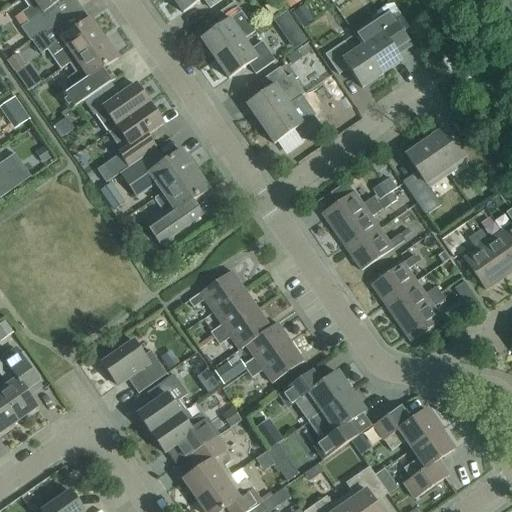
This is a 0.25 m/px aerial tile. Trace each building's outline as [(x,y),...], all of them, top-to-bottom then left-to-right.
[(63,0),(22,0),(29,9),(21,14),(28,24),(21,29),(30,42),(31,41),(61,21),(52,8),(63,0)] [(173,0),(183,14),(203,0),(209,10),(223,0),(173,0)] [(511,0),(500,0),(510,15),(511,13),(511,0)] [(255,32),(234,3),(215,17),(221,26),(201,40),(215,60),(243,41),(255,32)] [(314,21),(304,5),(293,12),(303,28),(314,21)] [(353,33),(362,47),(382,76),(402,63),(398,57),(412,47),(387,10),(353,33)] [(61,71),(69,64),(104,40),(90,21),(70,34),(61,21),(31,41),(41,55),(47,51),(54,60),(61,71)] [(79,106),(84,103),(107,87),(116,81),(107,67),(118,60),(104,40),(69,64),(76,74),(68,80),(74,89),(60,98),(70,113),(79,106)] [(243,41),(215,60),(228,80),(249,66),(255,75),(275,62),(262,43),(250,51),(243,41)] [(382,76),(362,47),(352,55),(344,43),(325,56),(339,76),(348,69),(362,89),(382,76)] [(260,126),(288,106),(305,95),(292,76),(287,79),(280,69),(260,83),(267,92),(247,106),(260,126)] [(117,129),(150,106),(136,86),(116,100),(107,87),(84,103),(93,116),(94,115),(108,135),(117,129)] [(120,155),(129,169),(152,153),(156,150),(147,137),(163,125),(150,106),(117,129),(130,148),(120,155)] [(288,106),(260,126),(274,145),(294,131),(301,141),(320,127),(307,109),(296,117),(288,106)] [(425,143),(448,176),(468,163),(479,180),(492,171),(469,138),(457,146),(445,130),(425,143)] [(429,189),(448,176),(425,143),(406,157),(417,173),(402,184),(425,217),(441,207),(429,189)] [(156,185),(162,194),(195,172),(182,152),(165,163),(156,150),(152,153),(129,169),(120,175),(136,198),(156,185)] [(388,165),(383,158),(379,161),(376,163),(381,170),(388,165)] [(0,199),(21,185),(5,162),(0,165),(0,199)] [(106,184),(112,181),(103,168),(97,172),(106,184)] [(162,194),(154,199),(163,212),(146,224),(160,245),(202,216),(193,203),(209,191),(195,172),(162,194)] [(380,203),(392,195),(397,191),(389,179),(372,192),(380,203)] [(335,234),(378,204),(374,198),(362,206),(353,193),(322,215),(335,234)] [(397,202),(392,195),(380,203),(385,210),(397,202)] [(348,253),(380,231),(371,219),(382,211),(378,204),(335,234),(348,253)] [(511,226),(501,234),(511,249),(511,209),(506,214),(511,223),(511,226)] [(405,242),(413,237),(407,230),(400,235),(405,242)] [(380,231),(348,253),(361,272),(393,250),(404,242),(400,236),(388,243),(380,231)] [(511,273),(511,249),(501,234),(489,242),(481,231),(474,236),(504,279),(511,273)] [(485,292),(504,279),(474,236),(468,240),(476,251),(463,260),(485,292)] [(384,305),(416,283),(408,271),(419,263),(414,257),(403,264),(371,286),(384,305)] [(213,314),(245,292),(231,273),(200,295),(188,303),(193,309),(204,302),(213,314)] [(397,324),(440,295),(436,288),(425,296),(416,283),(384,305),(397,324)] [(215,341),(258,310),(245,292),(213,314),(222,326),(210,334),(215,341)] [(469,311),(479,304),(471,293),(461,300),(469,311)] [(440,295),(397,324),(411,343),(442,321),(434,308),(445,301),(440,295)] [(239,352),(246,348),(271,329),(258,310),(215,341),(219,347),(230,339),(239,352)] [(0,325),(0,341),(0,342),(12,333),(4,322),(0,325)] [(277,325),(271,329),(246,348),(254,359),(244,366),(237,357),(214,373),(223,386),(246,371),(248,374),(291,344),(277,325)] [(144,357),(133,343),(102,365),(118,387),(128,380),(138,395),(167,376),(151,353),(144,357)] [(291,344),(248,374),(252,380),(263,372),(272,385),(304,363),(291,344)] [(0,383),(0,397),(18,423),(38,409),(26,393),(39,383),(16,350),(0,361),(0,376),(3,381),(0,383)] [(316,418),(351,393),(337,374),(321,385),(312,372),(278,396),(288,409),(303,399),(316,417),(316,418)] [(154,404),(137,416),(151,435),(186,411),(187,410),(180,401),(187,396),(174,376),(147,394),(154,404)] [(316,418),(316,417),(307,423),(315,433),(322,443),(314,448),(324,461),(358,437),(349,424),(365,413),(351,393),(316,418)] [(0,435),(18,423),(0,397),(0,435)] [(412,451),(441,431),(427,411),(411,422),(401,408),(374,427),(391,452),(406,442),(412,451)] [(180,444),(189,458),(217,438),(201,415),(192,421),(186,411),(151,435),(165,455),(180,444)] [(269,451),(283,441),(269,421),(255,431),(269,451)] [(441,431),(412,451),(418,460),(403,470),(410,480),(404,485),(415,501),(445,480),(434,465),(454,451),(441,431)] [(197,501),(231,477),(225,467),(233,461),(217,438),(189,458),(198,471),(183,481),(197,501)] [(342,500),(350,511),(379,511),(374,504),(388,495),(369,469),(346,485),(352,493),(342,500)] [(231,477),(197,501),(204,511),(222,511),(226,510),(227,511),(251,511),(263,504),(246,481),(238,487),(231,477)] [(83,511),(70,493),(43,511),(83,511)] [(350,511),(342,500),(332,506),(326,498),(306,511),(350,511)]
